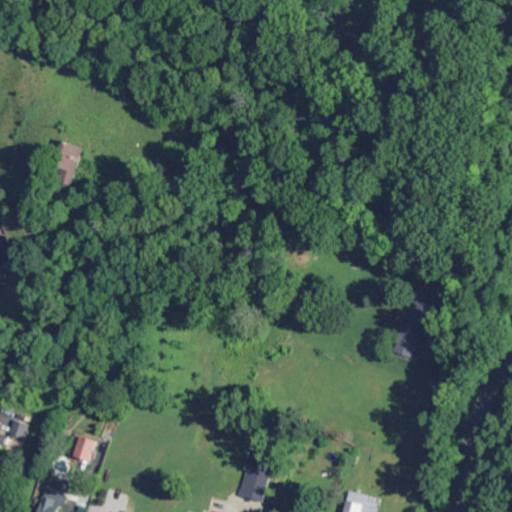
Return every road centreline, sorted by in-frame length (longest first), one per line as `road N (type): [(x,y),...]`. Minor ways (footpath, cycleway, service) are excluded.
road 1 (residential): [(475,448),(459,416),(511,138)]
road 2 (residential): [(457,511),(471,457),(511,380)]
